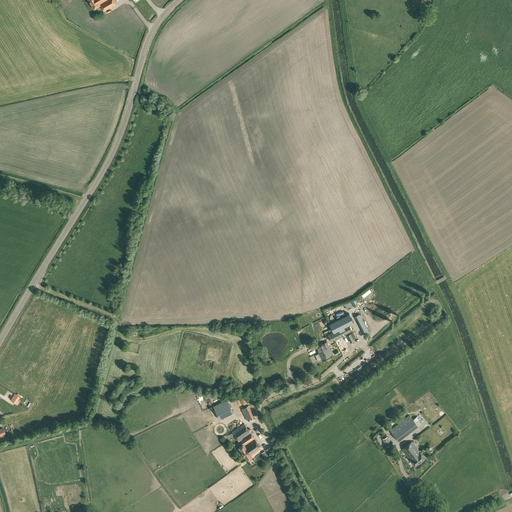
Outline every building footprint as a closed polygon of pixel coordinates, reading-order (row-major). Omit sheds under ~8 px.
[(104,11),(115,4),(112,0),(88,0),(94,9),(100,5),(104,11)] [(351,299),(345,302),(347,307),(354,304),(351,299)] [(356,313),(364,332),(368,330),(360,311),(356,313)] [(333,332),(328,335),(331,342),(346,334),(352,331),(348,324),(354,321),(349,313),(329,324),(333,332)] [(350,342),(354,340),(356,339),(353,332),(350,334),(347,336),(350,342)] [(325,349),(329,347),(328,345),(328,346),(326,342),(315,347),(318,353),(325,349)] [(318,353),(322,359),(332,354),(329,347),(325,349),(318,353)] [(14,395),(10,400),(16,403),(17,404),(19,401),(18,400),(20,397),(18,395),(17,395),(15,393),(14,395)] [(227,399),(213,405),(215,409),(224,405),(228,415),(233,412),(227,399)] [(246,420),(254,416),(249,405),(241,409),(246,420)] [(409,415),(402,420),(411,431),(418,426),(413,419),(409,415)] [(261,448),(244,423),(232,431),(239,441),(241,440),(243,444),(239,447),(247,460),(252,456),(251,455),(261,448)] [(15,429),(13,424),(10,425),(9,425),(0,428),(0,438),(3,438),(2,436),(12,431),(15,430),(15,429)] [(386,447),(391,444),(387,436),(382,439),(386,447)] [(410,460),(415,465),(425,458),(420,452),(421,452),(412,441),(402,449),(410,460)]
